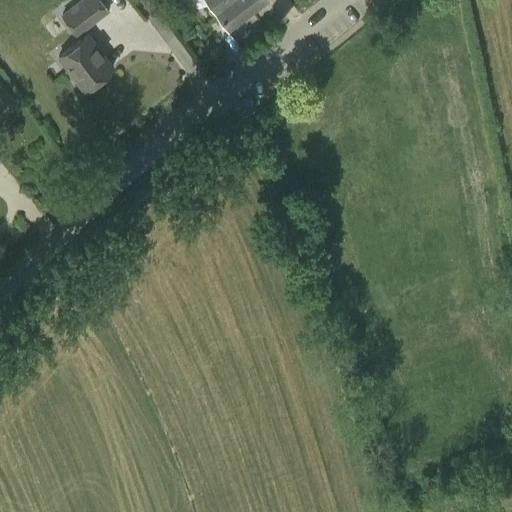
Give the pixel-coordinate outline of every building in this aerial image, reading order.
[(102,0),(78,0),(60,14),(76,36),(110,11),(102,0)] [(208,0),(228,26),(250,10),(242,0),(208,0)] [(242,0),(250,10),(263,0),(242,0)] [(82,90),(113,67),(88,34),(57,57),(82,90)] [(0,82),(0,113),(15,99),(0,82)]
